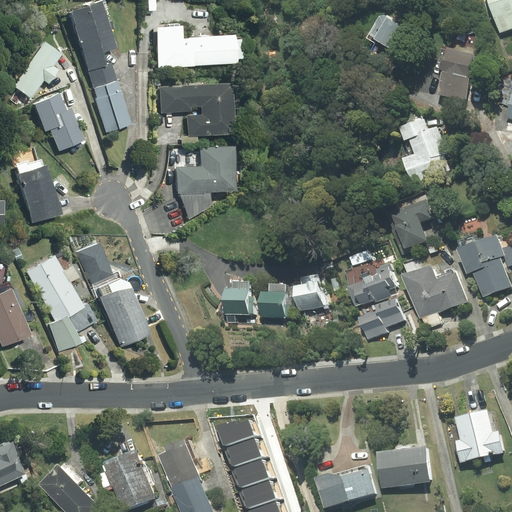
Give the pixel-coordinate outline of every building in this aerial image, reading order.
[(511,0),(488,0),(490,3),(502,37),(511,33),(511,0)] [(84,73),(106,66),(105,65),(101,66),(98,57),(111,52),(94,1),(63,11),(84,73)] [(387,14),(371,42),(401,59),(417,31),(387,14)] [(175,37),(174,37),(174,28),(150,29),(152,62),(154,62),(154,70),(182,69),(182,67),(225,66),(225,61),(232,61),(231,40),(225,40),(225,36),(192,37),(193,39),(175,40),(175,37)] [(27,101),(41,82),(44,85),(55,70),(51,68),(60,56),(40,42),(7,87),(27,101)] [(480,59),(449,52),(440,95),(471,101),(480,59)] [(106,66),(84,73),(104,134),(126,127),(106,66)] [(175,87),(175,91),(157,91),(157,115),(182,115),(186,115),(186,109),(194,109),(194,119),(184,119),(183,138),(221,139),(225,139),(225,107),(221,107),(222,88),(175,87)] [(43,131),(55,152),(80,139),(53,90),(25,106),(40,133),(43,131)] [(403,132),(408,146),(411,145),(417,158),(414,160),(404,163),(413,185),(454,169),(439,131),(431,134),(427,123),(403,132)] [(465,142),(465,130),(454,130),(453,141),(465,142)] [(172,195),(176,195),(185,220),(206,206),(204,196),(226,196),(226,147),(192,147),(192,169),(173,168),(172,195)] [(38,161),(9,172),(29,224),(58,212),(38,161)] [(423,227),(435,222),(428,204),(394,216),(408,253),(430,245),(423,227)] [(511,249),(505,252),(499,239),(495,242),(493,239),(460,255),(471,279),(474,277),(485,301),(511,288),(511,279),(508,271),(511,269),(511,249)] [(21,270),(51,320),(42,324),(57,353),(77,342),(74,335),(95,324),(85,305),(79,308),(66,283),(74,279),(67,265),(60,269),(53,254),(21,270)] [(389,290),(391,289),(390,285),(395,283),(391,270),(392,269),(390,264),(377,269),(380,276),(350,287),(356,301),(359,310),(392,298),(389,290)] [(459,276),(438,283),(434,270),(405,280),(421,323),(423,323),(426,331),(445,325),(442,317),(449,314),(449,312),(470,305),(459,276)] [(301,283),(303,291),(296,293),(301,315),(326,309),(321,287),(319,279),(301,283)] [(126,281),(93,297),(117,348),(150,333),(126,281)] [(0,284),(0,346),(26,332),(0,284)] [(237,287),(236,292),(229,292),(228,318),(253,318),(254,293),(250,293),(250,287),(237,287)] [(272,289),(271,297),(263,296),(262,320),(289,321),(290,298),(288,297),(288,290),(272,289)] [(361,322),(368,341),(389,334),(388,330),(406,324),(398,300),(378,307),(381,315),(361,322)] [(497,432),(493,412),(457,420),(461,442),(457,443),(462,465),(506,456),(501,431),(497,432)] [(216,511),(192,446),(160,458),(180,511),(216,511)] [(0,448),(0,486),(15,480),(5,458),(7,456),(2,447),(0,448)] [(379,453),(382,489),(431,485),(428,449),(379,453)] [(136,450),(103,464),(124,511),(156,498),(136,450)] [(259,506),(255,493),(264,490),(268,503),(293,496),(278,451),(227,469),(240,509),(259,506)] [(317,479),(325,509),(377,496),(370,466),(317,479)] [(60,467),(39,487),(63,511),(97,511),(101,509),(60,467)]
